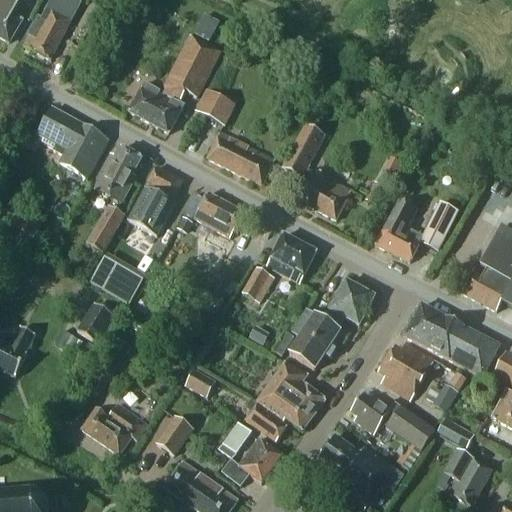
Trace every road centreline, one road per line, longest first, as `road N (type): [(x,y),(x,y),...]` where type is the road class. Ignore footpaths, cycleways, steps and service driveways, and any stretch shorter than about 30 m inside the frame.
road 1 (tertiary): [(409,289),(0,68)]
road 2 (residential): [(261,511),(409,289)]
